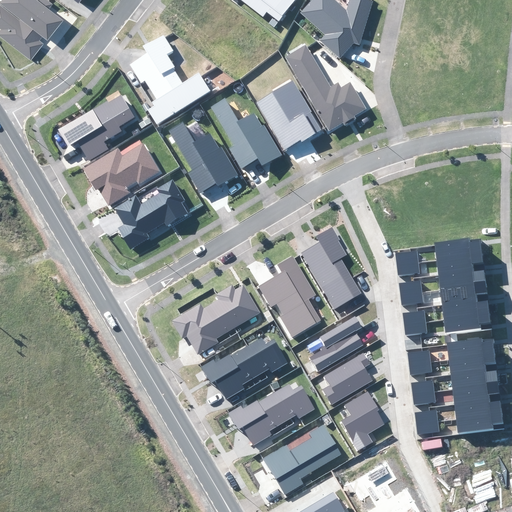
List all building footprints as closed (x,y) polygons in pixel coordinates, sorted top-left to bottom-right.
[(0,0),(0,1),(45,36),(60,16),(47,6),(51,2),(48,0),(0,0)] [(280,23),(297,0),(230,0),(231,1),(231,0),(240,0),(264,19),(268,14),(280,23)] [(326,36),(321,42),(341,60),(355,44),(361,46),(373,3),(363,0),(351,0),(348,12),(335,0),(313,0),(301,14),(326,36)] [(0,35),(29,58),(42,42),(38,38),(40,35),(0,4),(0,35)] [(156,107),(150,111),(158,125),(213,93),(202,74),(184,85),(174,69),(176,68),(169,56),(175,53),(166,37),(147,48),(150,54),(131,65),(142,84),(146,82),(158,101),(154,104),(156,107)] [(287,57),(331,131),(345,123),(347,126),(357,120),(355,118),(368,111),(352,84),(343,89),(339,84),(332,88),(307,45),(287,57)] [(292,81),(257,102),(284,149),(301,140),(302,142),(319,131),(292,81)] [(80,142),(91,161),(111,149),(107,143),(124,133),(121,128),(137,119),(124,97),(110,105),(109,103),(61,131),(71,147),(80,142)] [(227,104),(214,111),(237,151),(232,153),(243,172),(259,162),(262,168),(283,156),(266,127),(263,129),(254,115),(239,123),(227,104)] [(185,124),(172,132),(195,171),(190,174),(200,192),(217,183),(220,188),(241,176),(224,147),(220,150),(212,135),(196,144),(185,124)] [(119,149),(85,169),(98,192),(102,190),(111,206),(132,193),(129,188),(138,183),(140,186),(162,174),(145,144),(124,157),(119,149)] [(138,196),(117,208),(126,225),(120,229),(132,249),(150,239),(147,234),(167,222),(170,227),(190,215),(184,205),(188,203),(175,180),(158,190),(160,195),(142,205),(138,196)] [(317,244),(299,255),(332,310),(359,294),(338,260),(345,256),(337,243),(341,240),(333,228),(315,239),(317,244)] [(483,238),(434,244),(436,259),(484,253),(483,238)] [(397,255),(398,266),(420,263),(418,252),(397,255)] [(484,253),(436,259),(438,274),(486,268),(484,253)] [(280,273),(256,287),(269,309),(276,306),(282,315),(278,319),(289,337),(319,320),(308,301),(315,297),(292,258),(276,267),(280,273)] [(398,266),(399,276),(421,273),(420,263),(398,266)] [(486,268),(438,274),(440,290),(488,284),(486,268)] [(400,286),(402,297),(423,294),(422,284),(400,286)] [(488,284),(440,290),(442,305),(490,299),(488,284)] [(199,306),(170,322),(182,342),(187,339),(197,356),(219,343),(216,339),(259,314),(243,285),(235,289),(233,286),(215,296),(218,301),(202,311),(199,306)] [(402,297),(403,307),(425,305),(423,294),(402,297)] [(490,299),(442,305),(444,320),(492,314),(490,299)] [(403,315),(405,325),(426,323),(425,312),(403,315)] [(492,314),(444,320),(446,336),(494,330),(492,314)] [(309,357),(317,372),(363,345),(355,331),(362,327),(356,317),(319,338),(324,347),(320,349),(321,350),(309,357)] [(405,325),(406,336),(428,333),(426,323),(405,325)] [(482,339),(448,344),(449,359),(495,353),(493,341),(482,342),(482,339)] [(215,383),(225,399),(243,388),(241,385),(268,369),(270,373),(286,364),(273,343),(264,348),(260,340),(230,358),(228,355),(215,363),(212,358),(198,367),(210,386),(215,383)] [(321,390),(331,405),(372,380),(364,367),(370,364),(363,352),(322,377),(327,386),(321,390)] [(408,356),(410,366),(431,364),(430,353),(408,356)] [(495,353),(449,359),(451,374),(485,370),(485,364),(496,363),(495,353)] [(410,366),(411,377),(433,374),(431,364),(410,366)] [(485,370),(451,374),(453,389),(498,384),(497,371),(486,372),(485,370)] [(413,385),(414,396),(436,393),(435,383),(413,385)] [(498,384),(453,389),(455,404),(490,400),(489,394),(499,393),(498,384)] [(242,430),(252,446),(270,435),(268,432),(295,416),(298,420),(313,411),(300,389),(291,395),(287,387),(257,405),(255,402),(242,410),(240,405),(226,414),(237,433),(242,430)] [(339,422),(357,452),(373,442),(368,434),(385,424),(377,411),(380,410),(368,391),(343,407),(349,416),(339,422)] [(414,396),(416,406),(437,403),(436,393),(414,396)] [(490,400),(455,404),(457,419),(502,414),(500,401),(490,402),(490,400)] [(415,411),(416,421),(438,419),(437,408),(415,411)] [(502,414),(457,419),(459,435),(494,430),(493,424),(503,423),(502,414)] [(416,421),(418,432),(439,429),(438,419),(416,421)] [(285,446),(261,460),(283,496),(302,485),(299,480),(342,455),(324,424),(308,434),(311,439),(289,452),(285,446)]
